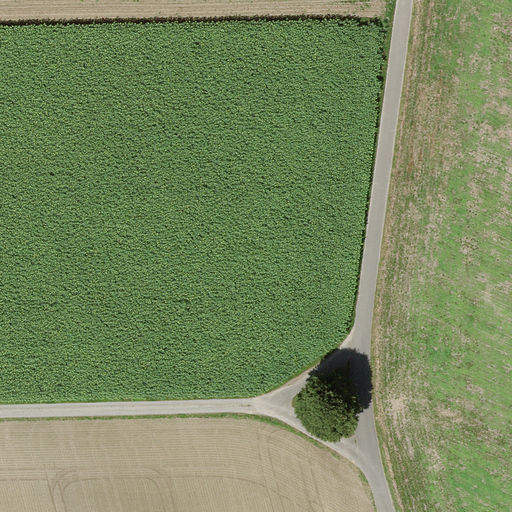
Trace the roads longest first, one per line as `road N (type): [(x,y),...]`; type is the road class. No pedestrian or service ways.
road 1 (track): [(404,0),(367,338),(371,467),(385,511)]
road 2 (track): [(0,412),(269,405),(367,338)]
